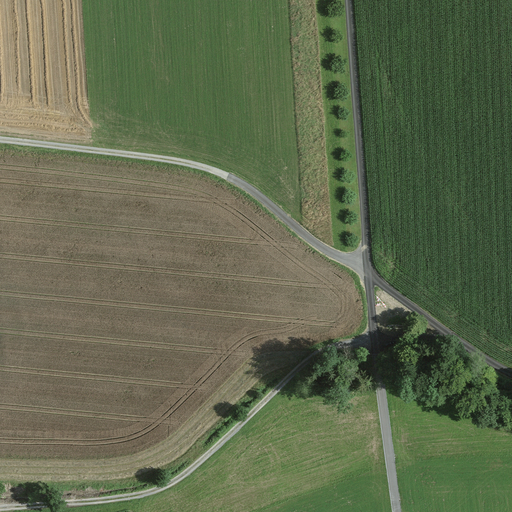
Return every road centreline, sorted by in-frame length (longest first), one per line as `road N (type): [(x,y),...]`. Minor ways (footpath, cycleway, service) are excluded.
road 1 (track): [(0,139),(195,165),(242,183),(452,336),(328,347),(157,489),(0,509)]
road 2 (unclassified): [(397,511),(368,272),(348,0)]
